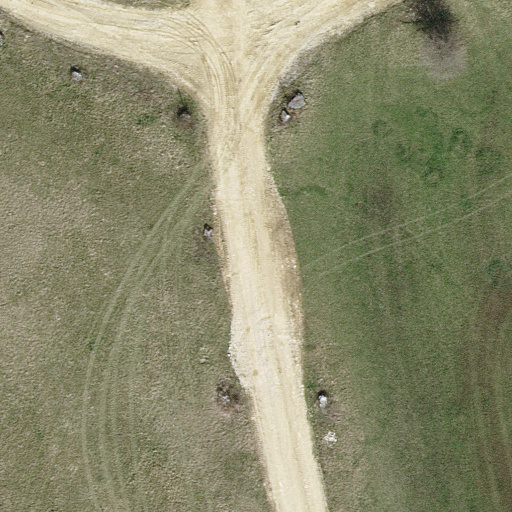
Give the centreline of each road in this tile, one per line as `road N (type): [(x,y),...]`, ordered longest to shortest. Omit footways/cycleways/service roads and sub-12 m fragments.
road 1 (track): [(301,511),(256,310),(224,0)]
road 2 (track): [(335,0),(227,48),(90,23),(38,0)]
